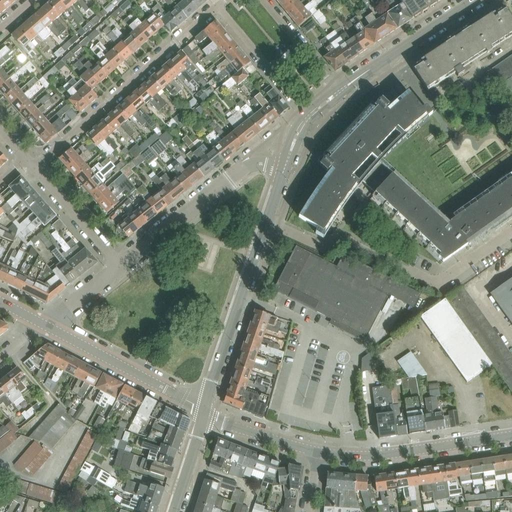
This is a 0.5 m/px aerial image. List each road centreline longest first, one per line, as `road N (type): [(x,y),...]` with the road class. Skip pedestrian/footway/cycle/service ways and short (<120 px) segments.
road 1 (residential): [(511,232),(447,279),(430,281),(349,238),(323,246),(266,220)]
road 2 (residential): [(32,168),(217,6)]
road 3 (tertiary): [(204,412),(266,220)]
road 4 (unclassified): [(118,266),(243,167),(284,166)]
road 5 (tertiary): [(318,452),(379,456),(511,436)]
road 6 (tertiary): [(204,412),(44,324)]
road 7 (tertiary): [(339,90),(477,0)]
road 8 (residential): [(217,6),(306,112)]
road 9 (unclassified): [(118,266),(32,168)]
road 10 (tertiary): [(204,412),(318,452)]
